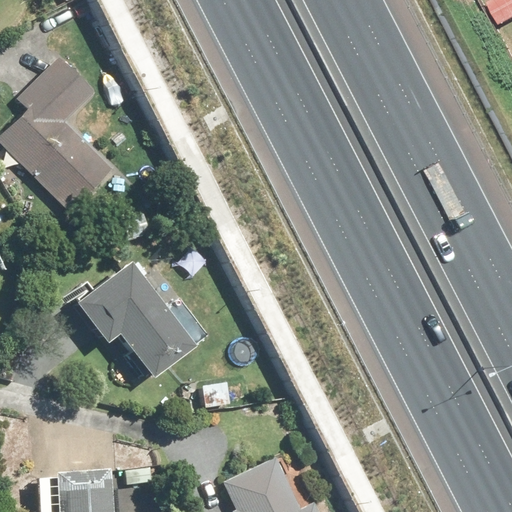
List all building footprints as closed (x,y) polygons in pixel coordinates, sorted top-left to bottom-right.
[(511,0),(496,0),(510,25),(511,23),(511,0)] [(65,56),(0,121),(0,141),(72,213),(118,166),(70,120),(99,90),(65,56)] [(118,258),(67,297),(98,338),(112,328),(148,376),(186,347),(118,258)] [(321,511),(314,497),(296,505),(273,454),(221,478),(236,511),(321,511)] [(106,511),(105,471),(56,473),(57,510),(33,511),(32,511),(106,511)]
